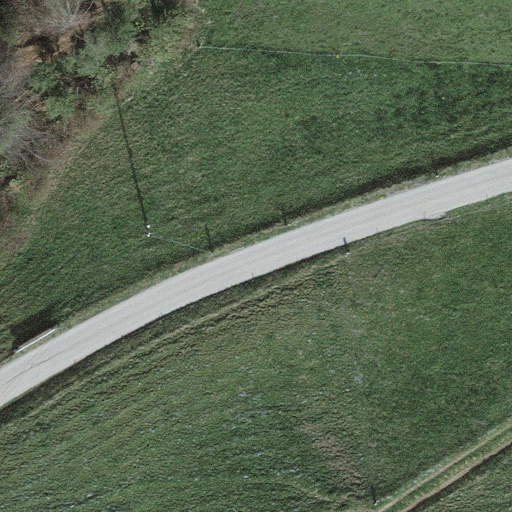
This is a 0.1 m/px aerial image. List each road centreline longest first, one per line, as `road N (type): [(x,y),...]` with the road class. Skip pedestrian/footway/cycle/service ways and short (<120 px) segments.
road 1 (unclassified): [(0,383),(164,292),(511,172)]
road 2 (track): [(386,511),(511,431)]
